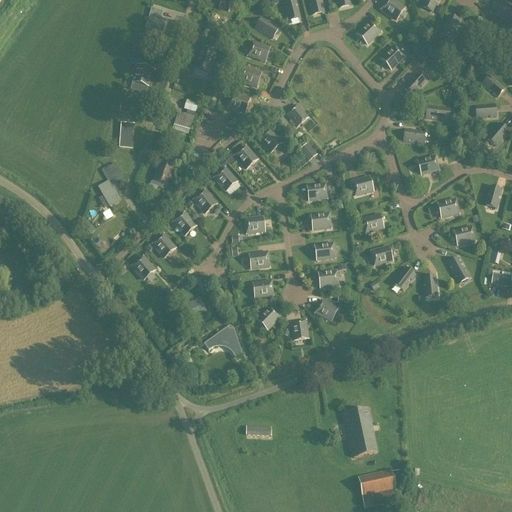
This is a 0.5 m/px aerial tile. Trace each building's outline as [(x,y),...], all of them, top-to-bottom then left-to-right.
[(223,12),(225,12),(225,13),(232,14),(233,8),(240,9),(242,1),(239,0),(218,0),(217,6),(224,7),(223,12)] [(294,0),(283,3),(288,22),(300,19),(295,0),(294,0)] [(307,0),(311,16),(324,12),(320,0),(307,0)] [(335,0),(338,9),(350,6),(348,0),(335,0)] [(390,0),(389,0),(381,11),(396,21),(404,10),(390,0)] [(424,0),(421,8),(432,13),(438,0),(424,0)] [(511,7),(496,0),(491,12),(508,20),(511,11),(511,7)] [(161,13),(152,10),(146,29),(161,33),(165,21),(159,19),(161,13)] [(441,35),(453,39),(459,21),(447,17),(441,35)] [(262,18),(255,29),(272,39),(278,29),(262,18)] [(471,22),(474,41),(487,39),(483,20),(471,22)] [(370,23),(357,35),(367,46),(380,34),(370,23)] [(270,49),(252,43),(248,57),(265,63),(270,49)] [(381,60),(391,71),(404,59),(394,48),(381,60)] [(194,69),(210,74),(216,56),(200,51),(194,69)] [(130,66),(136,68),(132,80),(148,85),(153,69),(143,66),(144,60),(133,57),(130,66)] [(261,75),(244,69),(239,83),(256,89),(261,75)] [(425,83),(416,75),(403,89),(412,97),(425,83)] [(489,77),(481,86),(496,99),(504,89),(489,77)] [(227,109),(244,114),(249,100),(232,95),(227,109)] [(195,112),(196,102),(184,101),(183,110),(195,112)] [(143,109),(120,105),(119,113),(141,117),(143,109)] [(475,107),(476,119),(495,118),(494,105),(475,107)] [(297,106),(285,116),(297,128),(308,119),(297,106)] [(425,119),(447,122),(449,110),(427,107),(425,119)] [(186,116),(179,114),(175,126),(189,130),(194,113),(187,111),(186,116)] [(486,139),(496,147),(508,132),(498,124),(486,139)] [(123,130),(123,140),(120,140),(120,148),(132,149),(133,126),(122,125),(122,130),(123,130)] [(424,132),(405,130),(403,142),(422,145),(424,132)] [(259,140),(267,150),(271,154),(282,144),(270,131),(259,140)] [(298,152),(308,164),(317,156),(307,144),(298,152)] [(234,157),(246,171),(257,161),(245,148),(234,157)] [(181,156),(166,151),(163,162),(173,166),(176,159),(180,160),(181,156)] [(417,163),(421,177),(438,172),(434,158),(417,163)] [(112,188),(123,181),(114,166),(106,171),(112,181),(100,189),(110,206),(119,200),(112,188)] [(155,181),(167,185),(172,171),(160,167),(155,181)] [(225,170),(214,179),(225,193),(236,183),(225,170)] [(351,183),(355,197),(373,192),(369,178),(351,183)] [(326,200),(325,186),(307,188),(309,202),(326,200)] [(484,206),(496,209),(501,191),(489,187),(484,206)] [(193,202),(205,215),(216,206),(204,192),(193,202)] [(455,201),(438,205),(441,220),(459,215),(455,201)] [(184,214),(173,224),(184,237),(195,228),(184,214)] [(330,229),(328,215),(311,217),(313,232),(330,229)] [(383,230),(379,216),(362,221),(366,235),(383,230)] [(245,221),(246,235),(264,233),(262,219),(245,221)] [(471,229),(454,233),(457,247),(475,243),(471,229)] [(152,246),(164,259),(175,250),(163,236),(152,246)] [(315,247),(316,262),(334,259),(332,245),(315,247)] [(388,249),(371,253),(374,267),(392,263),(388,249)] [(494,249),(490,263),(498,265),(502,251),(494,249)] [(267,254),(249,256),(251,271),(269,268),(267,254)] [(132,268),(143,282),(154,272),(143,258),(132,268)] [(458,259),(448,265),(458,285),(469,278),(458,259)] [(393,284),(403,292),(415,276),(405,269),(393,284)] [(318,275),(320,289),(338,287),(336,272),(318,275)] [(210,288),(201,276),(194,282),(203,294),(210,288)] [(493,276),(492,285),(509,288),(511,278),(493,276)] [(422,278),(424,297),(437,296),(435,277),(422,278)] [(272,297),(271,283),(253,285),(255,299),(272,297)] [(190,322),(195,320),(197,324),(204,320),(201,316),(206,313),(199,299),(182,307),(190,322)] [(315,314),(331,323),(338,310),(322,302),(315,314)] [(269,308),(257,321),(267,332),(280,319),(269,308)] [(305,323),(291,325),(293,342),(308,340),(305,323)] [(233,355),(241,352),(236,339),(235,334),(234,334),(234,333),(225,331),(224,331),(222,332),(203,346),(208,352),(209,352),(220,344),(221,344),(222,344),(229,346),(229,347),(230,347),(230,348),(233,355)] [(344,416),(354,459),(377,454),(368,410),(344,416)] [(246,436),(271,437),(271,429),(246,428),(246,436)] [(400,471),(391,473),(391,471),(358,479),(365,510),(398,503),(395,490),(404,488),(400,471)]
